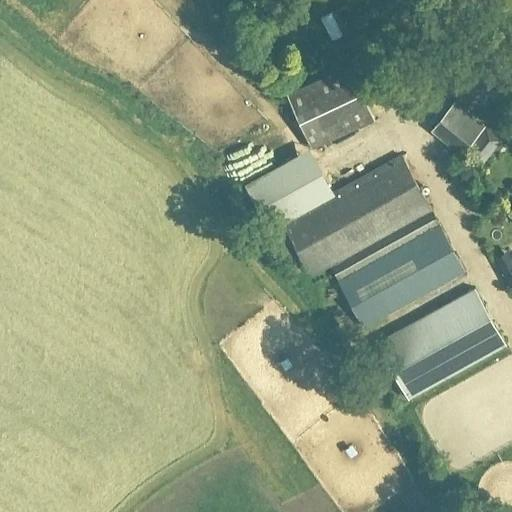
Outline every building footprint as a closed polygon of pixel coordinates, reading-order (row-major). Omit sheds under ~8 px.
[(357,53),(373,45),(349,4),(333,12),(357,53)] [(313,148),(376,119),(350,66),(288,95),(313,148)] [(465,151),(485,127),(456,103),(436,127),(465,151)] [(476,155),(496,167),(511,142),(511,140),(493,129),(476,155)] [(230,162),(252,153),(248,144),(226,152),(230,162)] [(365,327),(467,271),(441,225),(440,226),(431,210),(433,209),(403,155),(283,222),(313,276),(396,230),(404,245),(340,281),(365,327)] [(506,345),(475,288),(378,342),(409,399),(506,345)]
